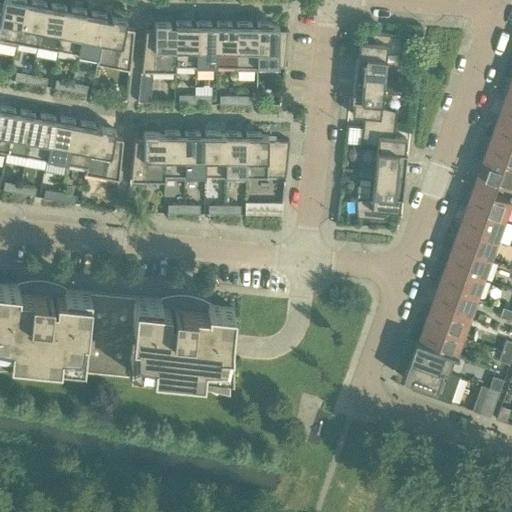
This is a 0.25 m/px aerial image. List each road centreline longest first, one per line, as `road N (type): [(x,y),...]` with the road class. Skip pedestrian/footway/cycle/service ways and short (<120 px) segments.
road 1 (residential): [(303,257),(0,227)]
road 2 (residential): [(511,441),(376,386),(369,367),(409,266)]
road 3 (residential): [(409,266),(500,18)]
road 4 (residential): [(303,257),(330,0)]
road 5 (residential): [(500,18),(349,0)]
